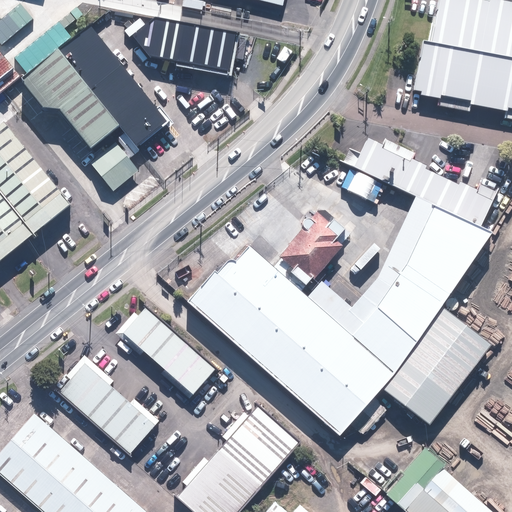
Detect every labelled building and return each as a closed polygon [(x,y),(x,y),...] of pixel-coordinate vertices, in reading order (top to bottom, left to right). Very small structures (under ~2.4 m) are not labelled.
[(242,0),(279,9),(281,0),(242,0)] [(438,0),(430,44),(422,43),(413,91),(420,93),(419,96),(437,99),(436,107),(469,113),(470,106),(504,112),(503,119),(511,120),(511,4),(490,0),(438,0)] [(256,13),(244,11),(242,20),(254,22),(256,13)] [(229,75),(236,38),(156,23),(134,41),(149,59),(229,75)] [(170,129),(92,30),(26,81),(51,112),(66,112),(96,150),(123,130),(140,152),(170,129)] [(275,45),(270,52),(286,62),(291,54),(275,45)] [(0,94),(20,80),(0,53),(0,94)] [(275,74),(268,71),(260,89),(268,92),(275,74)] [(73,208),(7,126),(0,131),(0,192),(36,237),(73,208)] [(495,201),(366,142),(350,175),(413,204),(480,234),(495,201)] [(119,145),(91,166),(112,192),(139,171),(119,145)] [(151,152),(144,157),(156,173),(163,167),(151,152)] [(0,266),(36,237),(0,192),(0,266)] [(193,303),(339,430),(383,390),(440,310),(489,239),(480,234),(413,204),(382,278),(353,309),(326,284),(311,303),(256,246),(235,269),(229,265),(193,303)] [(315,215),(280,257),(313,284),(348,242),(315,215)] [(488,344),(440,310),(383,390),(430,424),(488,344)] [(216,372),(147,312),(122,340),(191,401),(216,372)] [(154,426),(85,365),(56,398),(126,459),(154,426)] [(240,511),(301,444),(257,405),(175,499),(189,511),(240,511)] [(144,511),(36,417),(0,457),(0,476),(40,511),(144,511)] [(402,509),(405,511),(487,511),(440,468),(402,509)] [(365,476),(360,484),(375,496),(381,489),(365,476)]
